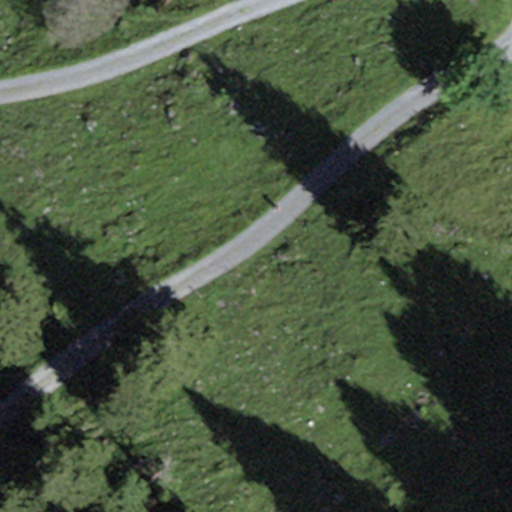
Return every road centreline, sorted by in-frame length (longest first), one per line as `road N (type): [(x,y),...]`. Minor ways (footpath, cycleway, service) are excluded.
road 1 (track): [(511,27),(369,134),(253,239),(90,338),(0,415)]
road 2 (track): [(0,92),(83,82),(284,0)]
